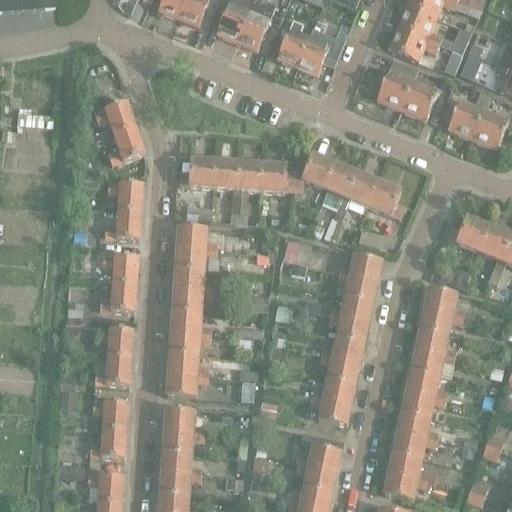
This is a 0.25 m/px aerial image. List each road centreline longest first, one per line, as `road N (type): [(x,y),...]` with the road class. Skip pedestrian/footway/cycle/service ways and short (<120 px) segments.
road 1 (residential): [(138,511),(158,145),(125,38)]
road 2 (residential): [(450,171),(402,286),(352,511)]
road 3 (residential): [(333,122),(125,38)]
road 4 (residential): [(333,122),(382,0)]
road 5 (residential): [(450,171),(333,122)]
